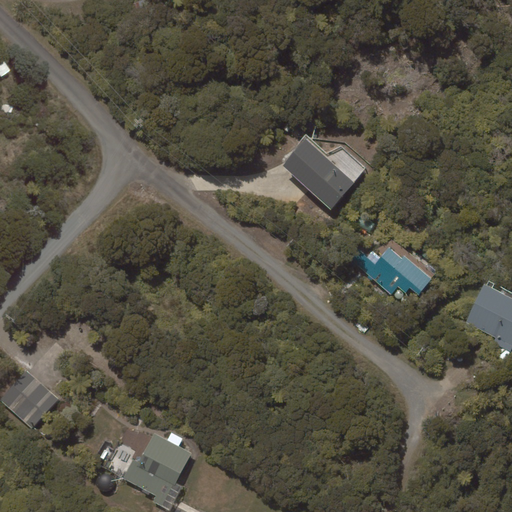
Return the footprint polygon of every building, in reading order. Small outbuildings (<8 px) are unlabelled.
[(5,61),(0,63),(0,76),(1,77),(11,71),(5,61)] [(305,138),(283,166),(331,210),(355,182),(305,138)] [(419,295),(431,279),(404,256),(402,258),(389,247),(381,257),(372,251),(367,257),(359,249),(351,259),(391,295),(398,287),(405,293),(410,287),(419,295)] [(511,349),(511,298),(484,284),(465,323),(496,338),(493,343),(511,352),(511,349)] [(59,399),(26,370),(0,399),(0,400),(32,429),(59,399)] [(124,470),(121,477),(156,495),(152,501),(170,511),(183,486),(176,483),(192,453),(179,446),(183,438),(171,433),(168,440),(154,433),(139,462),(133,458),(126,471),(124,470)]
